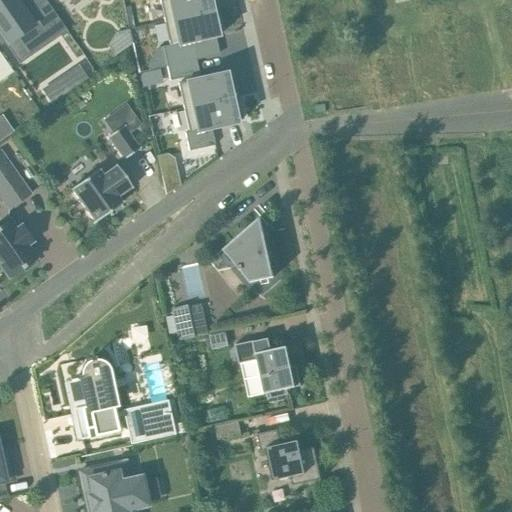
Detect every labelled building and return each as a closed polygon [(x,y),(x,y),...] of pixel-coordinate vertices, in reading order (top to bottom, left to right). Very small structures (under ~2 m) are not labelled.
[(0,0),(0,32),(7,43),(16,36),(28,54),(64,29),(65,32),(66,31),(44,0),(43,0),(25,13),(16,0),(0,0)] [(159,0),(164,22),(217,10),(214,0),(159,0)] [(169,45),(162,47),(166,67),(196,60),(192,42),(216,36),(216,35),(219,34),(222,33),(217,10),(164,22),(169,45)] [(196,60),(166,67),(169,81),(199,74),(196,60)] [(78,64),(40,90),(50,104),(88,78),(78,64)] [(224,73),(178,84),(183,109),(236,97),(231,74),(228,75),(228,74),(225,75),(224,73)] [(236,97),(183,109),(188,132),(184,133),(188,151),(215,145),(211,129),(235,123),(235,121),(238,121),(238,120),(241,120),(236,97)] [(1,117),(0,117),(0,139),(12,132),(1,117)] [(134,117),(107,137),(123,160),(140,148),(129,133),(140,125),(134,117)] [(0,196),(9,209),(30,194),(0,151),(0,196)] [(102,175),(98,169),(70,189),(94,222),(121,203),(118,197),(131,188),(115,165),(102,175)] [(176,167),(160,171),(165,195),(166,195),(180,185),(176,167)] [(261,217),(231,242),(232,243),(233,242),(238,266),(236,267),(250,283),(274,278),(270,261),(273,260),(266,226),(263,227),(261,217)] [(0,265),(9,278),(23,268),(25,271),(35,263),(33,260),(36,258),(27,245),(32,242),(20,225),(16,229),(9,219),(0,225),(0,265)] [(188,306),(172,310),(179,341),(195,338),(188,306)] [(214,336),(216,348),(231,345),(229,333),(214,336)] [(255,341),(235,345),(239,364),(257,361),(264,394),(267,394),(268,398),(267,398),(268,399),(288,395),(288,393),(287,389),(301,386),(297,366),(291,367),(287,347),(271,350),(268,339),(255,342),(255,341)] [(138,344),(141,362),(166,359),(163,340),(138,344)] [(89,400),(74,404),(76,410),(75,410),(81,433),(82,440),(91,438),(91,437),(97,436),(97,437),(99,436),(98,433),(119,428),(120,432),(121,431),(119,419),(126,418),(132,445),(147,442),(140,410),(144,409),(143,408),(117,413),(110,381),(114,380),(114,381),(116,380),(113,369),(111,365),(107,362),(103,360),(98,360),(97,357),(93,358),(93,361),(89,363),(86,367),(84,371),(84,376),(89,400)] [(147,442),(177,435),(170,404),(144,409),(140,410),(147,442)] [(238,422),(215,427),(218,441),(241,436),(238,422)] [(257,434),(261,451),(266,450),(272,481),(291,477),(293,486),(321,479),(314,448),(300,451),(298,441),(281,445),(278,430),(257,434)] [(82,473),(91,511),(125,511),(125,510),(149,504),(148,500),(160,497),(156,481),(144,483),(143,479),(129,482),(125,463),(82,473)]
